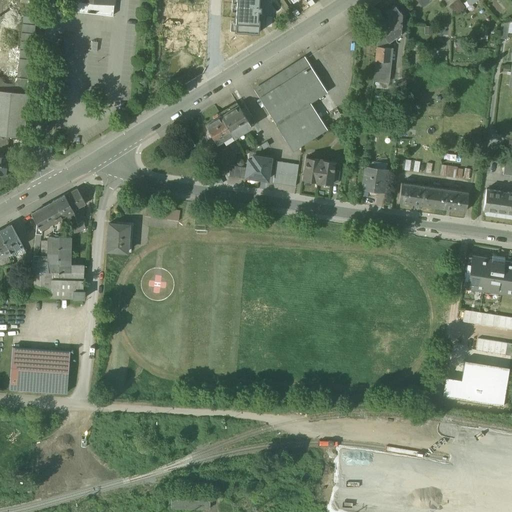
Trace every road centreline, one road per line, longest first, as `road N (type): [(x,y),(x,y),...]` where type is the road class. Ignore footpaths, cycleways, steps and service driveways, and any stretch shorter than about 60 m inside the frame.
road 1 (residential): [(511,238),(159,182),(121,166)]
road 2 (unclassified): [(121,166),(99,220),(83,408)]
road 3 (residential): [(52,0),(38,145),(49,185)]
road 4 (unclassified): [(83,408),(246,412)]
road 5 (tertiary): [(212,86),(350,0)]
road 6 (tertiary): [(107,151),(212,86)]
